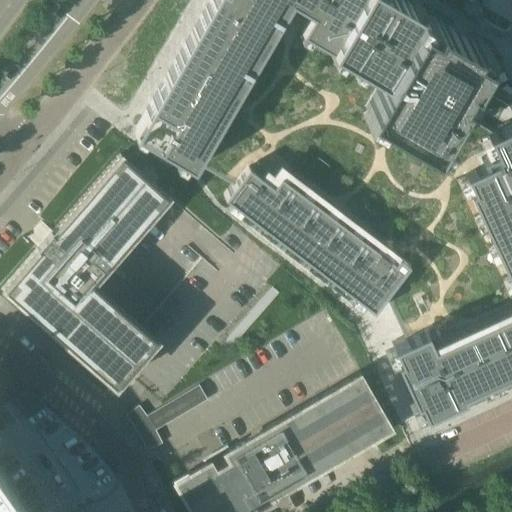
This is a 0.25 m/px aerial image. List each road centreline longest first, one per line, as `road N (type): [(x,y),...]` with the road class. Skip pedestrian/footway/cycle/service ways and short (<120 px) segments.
road 1 (residential): [(127,461),(0,343)]
road 2 (residential): [(33,132),(139,0)]
